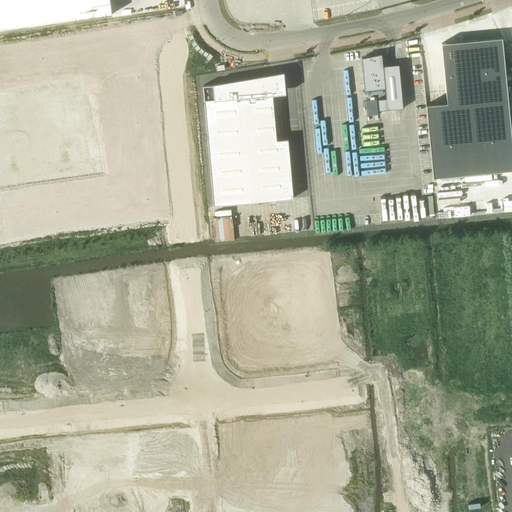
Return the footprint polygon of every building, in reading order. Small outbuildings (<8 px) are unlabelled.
[(0,0),(0,30),(112,14),(110,0),(0,0)] [(447,103),(426,105),(433,178),(454,176),(511,170),(511,141),(502,38),(441,44),(447,103)] [(382,54),(362,58),(365,88),(384,87),(385,97),(377,97),(379,111),(403,108),(399,65),(383,66),(382,54)] [(213,85),(203,86),(213,205),(293,198),(288,139),(276,140),(272,95),(286,94),(284,72),(212,84),(213,85)] [(143,194),(135,78),(23,86),(29,170),(108,164),(110,196),(143,194)] [(269,277),(221,282),(229,360),(327,350),(318,263),(268,268),(269,277)] [(183,366),(176,278),(97,284),(100,329),(108,328),(111,371),(183,366)]
